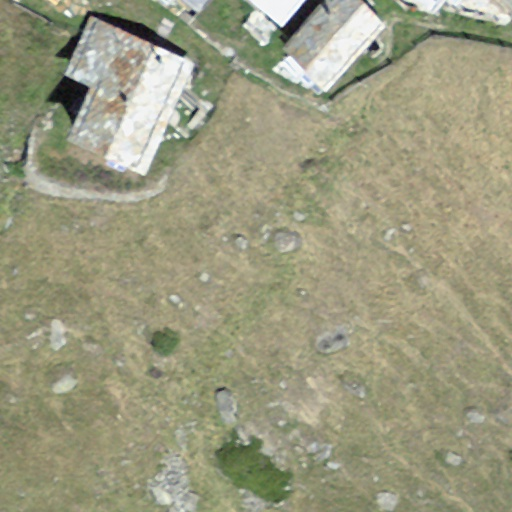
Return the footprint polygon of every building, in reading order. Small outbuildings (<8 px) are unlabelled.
[(200,0),(158,0),(183,21),(200,0)] [(300,0),(237,0),(268,31),(300,0)] [(378,29),(351,0),(324,0),(267,54),(306,96),(378,29)] [(444,0),(399,0),(424,22),(444,0)] [(511,21),(511,0),(484,0),(510,24),(511,21)] [(181,68),(81,13),(45,77),(72,92),(45,141),(119,181),(181,68)]
